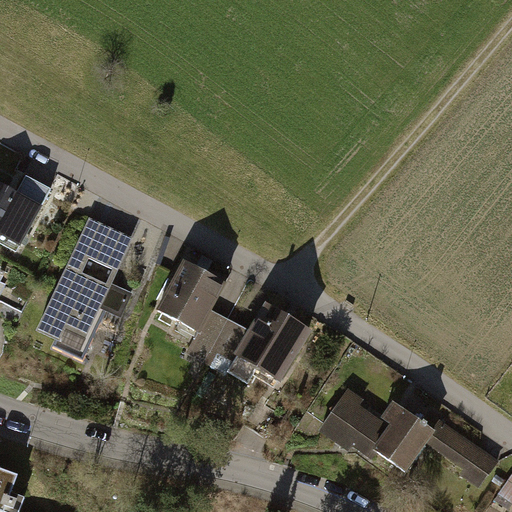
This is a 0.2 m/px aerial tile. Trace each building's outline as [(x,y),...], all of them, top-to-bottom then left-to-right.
[(0,246),(16,255),(37,213),(0,193),(0,246)] [(39,339),(81,357),(89,339),(132,241),(133,239),(91,220),(70,268),(39,339)] [(183,267),(154,317),(193,339),(210,311),(222,289),(183,267)] [(0,298),(12,274),(0,268),(0,298)] [(193,339),(183,356),(223,380),(233,363),(250,334),(210,311),(193,339)] [(250,334),(233,363),(276,388),(306,337),(263,312),(250,334)] [(370,457),(373,451),(390,428),(380,421),(359,406),(363,401),(348,391),(320,432),(348,452),(353,445),(370,457)] [(403,472),(425,441),(432,431),(393,403),(380,421),(390,428),(373,451),(403,472)] [(482,486),(497,464),(438,423),(432,431),(425,441),(464,468),(462,472),(482,486)] [(0,511),(20,511),(28,491),(0,480),(0,511)]
